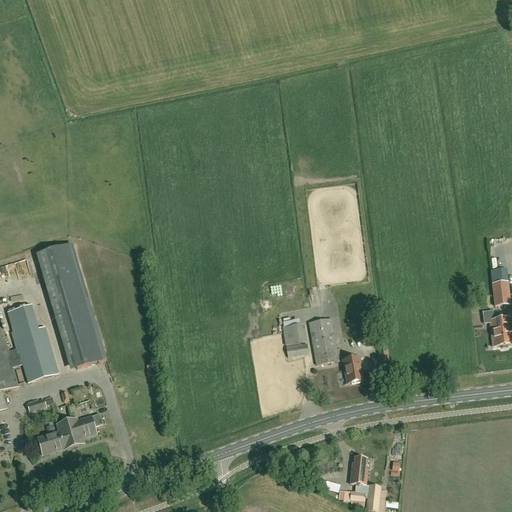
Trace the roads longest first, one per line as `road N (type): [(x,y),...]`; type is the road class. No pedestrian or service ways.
road 1 (secondary): [(227,451),(365,409),(511,392)]
road 2 (secondary): [(57,511),(227,451)]
